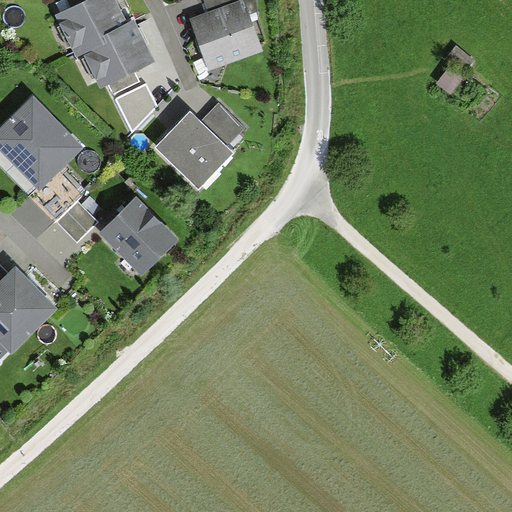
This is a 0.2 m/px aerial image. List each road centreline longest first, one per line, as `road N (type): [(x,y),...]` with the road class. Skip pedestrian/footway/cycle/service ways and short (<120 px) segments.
road 1 (residential): [(308,0),(319,134),(304,187),(182,307)]
road 2 (track): [(304,187),(360,246),(511,371)]
road 3 (track): [(182,307),(0,474)]
